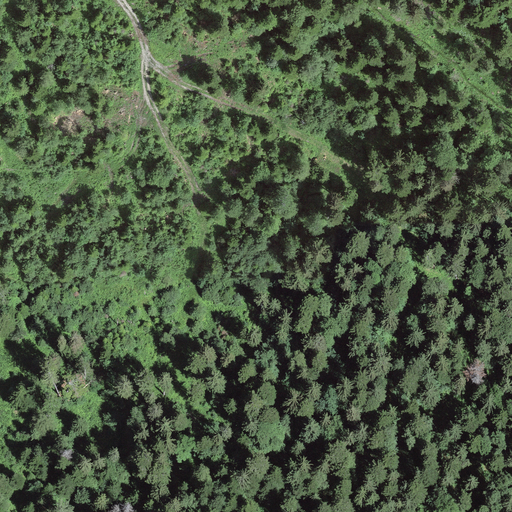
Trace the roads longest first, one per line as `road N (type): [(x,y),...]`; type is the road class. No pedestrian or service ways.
road 1 (track): [(120,0),(155,65),(244,111)]
road 2 (track): [(193,185),(147,93),(145,50)]
